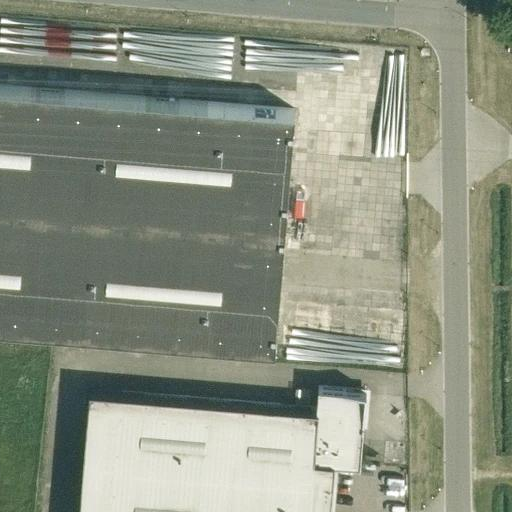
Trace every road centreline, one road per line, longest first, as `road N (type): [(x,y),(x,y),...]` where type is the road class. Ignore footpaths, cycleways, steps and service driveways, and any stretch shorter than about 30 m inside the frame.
road 1 (unclassified): [(458,511),(454,145)]
road 2 (unclassified): [(452,21),(176,0)]
road 3 (unclassified): [(454,145),(452,21)]
